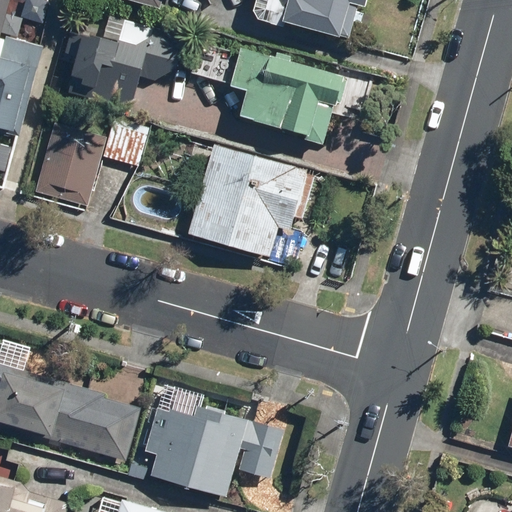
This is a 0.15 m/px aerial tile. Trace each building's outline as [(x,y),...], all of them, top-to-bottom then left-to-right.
[(139,0),(166,8),(168,0),(139,0)] [(359,48),(371,0),(259,0),(254,20),(359,48)] [(72,96),(133,113),(143,78),(175,87),(189,39),(96,13),(72,96)] [(337,118),(362,125),(374,78),(204,34),(192,80),(251,95),(243,126),(329,149),(337,118)] [(46,46),(11,37),(6,58),(0,56),(0,136),(21,141),(46,46)] [(40,194),(92,205),(102,158),(142,166),(148,141),(151,125),(112,117),(108,133),(55,122),(40,194)] [(303,266),(330,174),(218,141),(191,234),(303,266)] [(144,407),(0,364),(0,430),(127,467),(144,407)] [(287,428),(165,394),(142,474),(232,498),(239,473),(272,482),(287,428)] [(67,511),(71,497),(0,478),(0,511),(67,511)] [(163,511),(109,496),(104,511),(163,511)]
